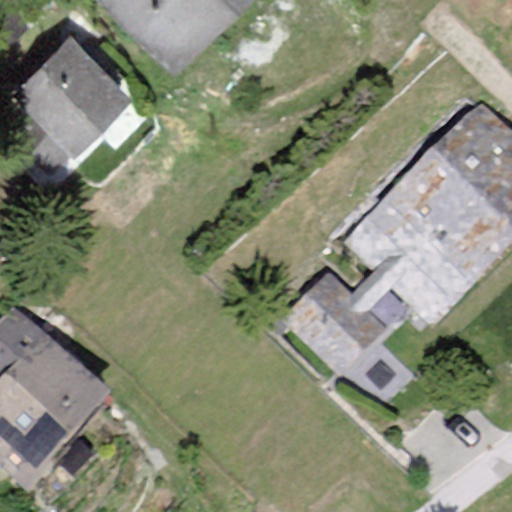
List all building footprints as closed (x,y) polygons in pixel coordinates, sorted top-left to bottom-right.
[(98,0),(171,75),(250,0),(98,0)] [(68,34),(8,96),(40,127),(25,143),(48,164),(65,147),(74,156),(132,97),(68,34)] [(511,137),(485,110),(350,237),(437,329),(511,258),(511,137)] [(329,279),(279,329),(337,387),(387,337),(329,279)] [(0,470),(31,498),(112,407),(12,318),(0,330),(0,470)]
